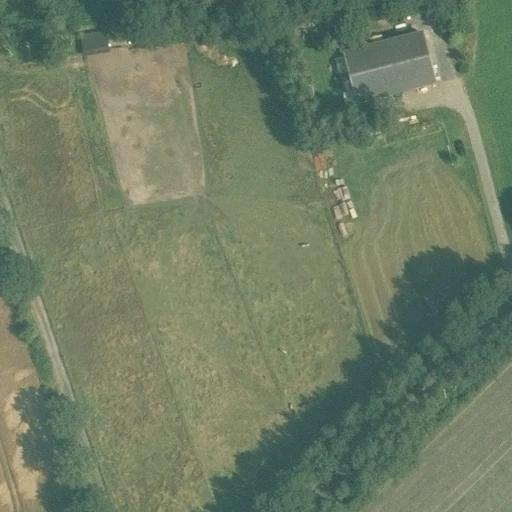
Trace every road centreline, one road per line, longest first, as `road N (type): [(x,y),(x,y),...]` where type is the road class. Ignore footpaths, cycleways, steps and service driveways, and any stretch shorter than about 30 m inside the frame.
road 1 (track): [(101,511),(0,202)]
road 2 (unclassified): [(511,313),(309,511)]
